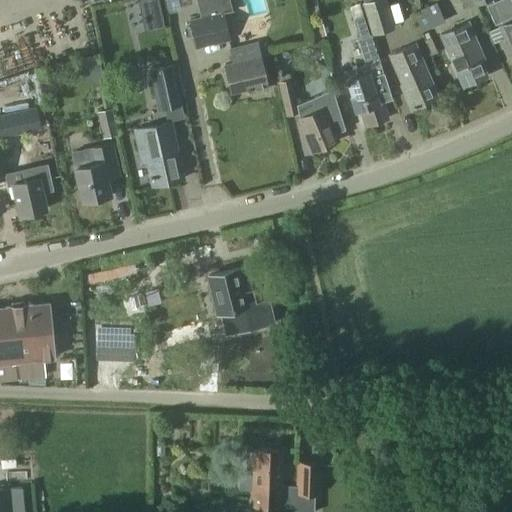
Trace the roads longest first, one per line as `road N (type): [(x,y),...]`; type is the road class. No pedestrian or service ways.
road 1 (unclassified): [(0,267),(391,167),(511,122)]
road 2 (unclassified): [(0,388),(344,398),(511,392)]
